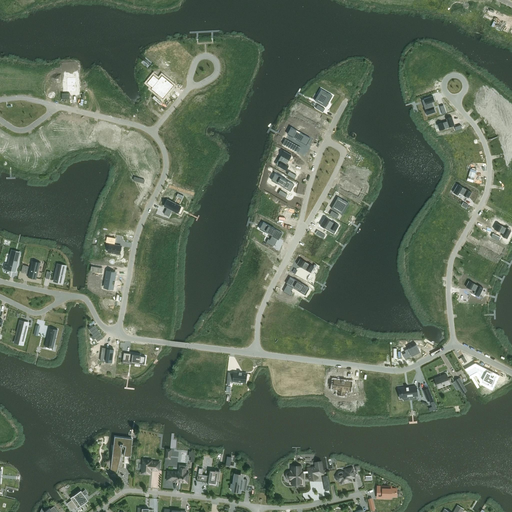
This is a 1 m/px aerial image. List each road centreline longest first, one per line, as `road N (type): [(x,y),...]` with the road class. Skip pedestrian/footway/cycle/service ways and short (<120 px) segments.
road 1 (residential): [(454,345),(449,268),(489,177),(478,131),(454,101)]
road 2 (residential): [(152,132),(165,169),(134,242),(116,334)]
road 3 (residential): [(454,345),(392,370),(254,353)]
road 4 (residential): [(257,507),(125,491),(97,511)]
road 5 (residential): [(298,234),(258,318),(254,353)]
